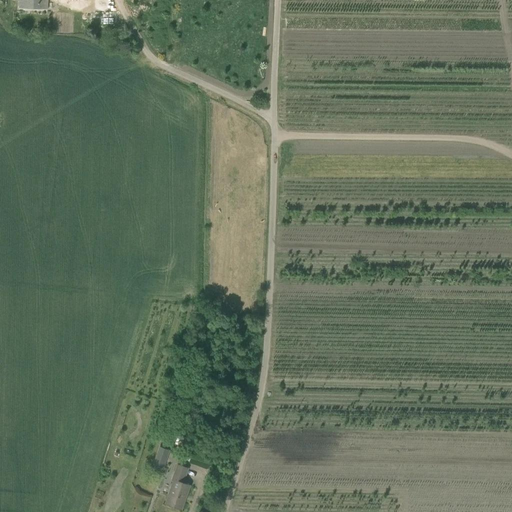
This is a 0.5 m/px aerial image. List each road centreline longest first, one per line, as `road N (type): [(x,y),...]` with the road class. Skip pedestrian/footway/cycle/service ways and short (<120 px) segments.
road 1 (unclassified): [(223,511),(264,367),(278,0)]
road 2 (track): [(274,136),(491,143),(511,156)]
